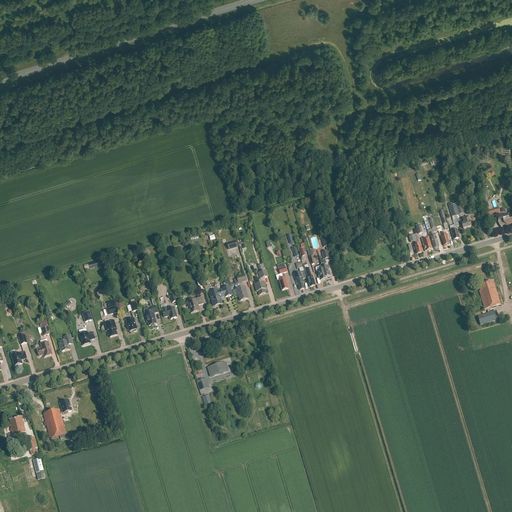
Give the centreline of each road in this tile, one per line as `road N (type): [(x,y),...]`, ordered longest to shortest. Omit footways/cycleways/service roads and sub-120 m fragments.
road 1 (track): [(0,147),(223,71),(334,44),(354,98),(333,156),(336,231),(351,283)]
road 2 (tertiary): [(0,388),(511,236)]
road 3 (primary): [(0,81),(253,0)]
road 4 (track): [(0,57),(128,17)]
